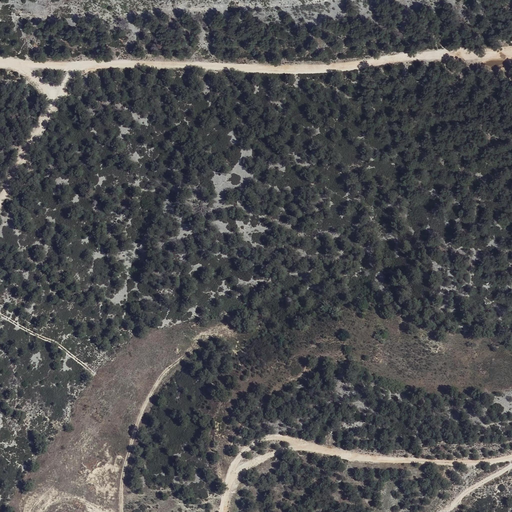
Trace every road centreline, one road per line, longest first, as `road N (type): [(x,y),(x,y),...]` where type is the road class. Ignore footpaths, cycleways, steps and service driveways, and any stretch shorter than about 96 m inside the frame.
road 1 (track): [(511,55),(293,70),(0,66)]
road 2 (track): [(511,457),(456,463),(260,443),(233,478),(228,511)]
